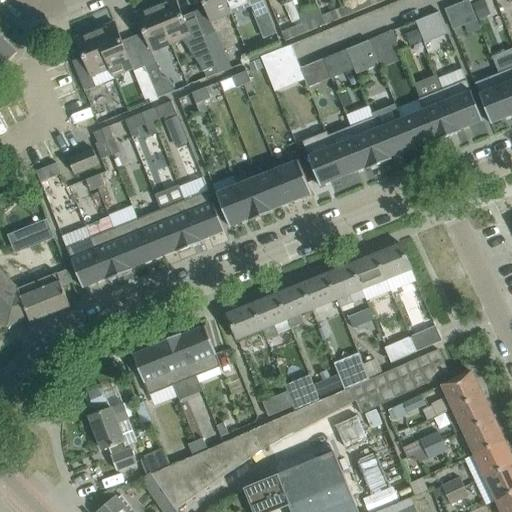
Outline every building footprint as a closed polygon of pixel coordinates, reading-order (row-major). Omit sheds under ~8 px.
[(175,0),(168,0),(155,6),(171,45),(183,40),(205,71),(215,67),(204,38),(196,19),(185,23),(175,0)] [(231,15),(225,0),(201,0),(205,8),(194,13),(196,18),(204,38),(215,33),(211,23),(231,15)] [(225,0),(231,15),(252,6),(256,16),(268,12),(262,0),(225,0)] [(467,0),(447,8),(455,29),(480,20),(471,0),(467,0)] [(293,1),(293,2),(300,20),(301,20),(302,24),(306,33),(326,25),(322,16),(319,8),(298,15),(293,1)] [(354,3),(342,8),(346,17),(357,12),(354,3)] [(136,42),(148,75),(159,70),(152,52),(171,45),(155,6),(136,13),(146,38),(136,42)] [(342,8),(322,16),(326,25),(346,17),(342,8)] [(114,22),(95,30),(111,69),(115,79),(139,70),(142,78),(148,75),(135,43),(125,47),(114,22)] [(306,33),(302,24),(282,33),(285,41),(306,33)] [(111,69),(95,30),(76,38),(86,63),(76,67),(73,61),(73,62),(85,92),(96,87),(92,77),(111,69)] [(392,31),(370,40),(380,66),(381,68),(404,59),(392,31)] [(0,70),(17,53),(2,38),(0,39),(0,70)] [(370,40),(346,50),(357,75),(380,66),(370,40)] [(511,68),(499,74),(511,107),(511,68)] [(239,74),(244,85),(251,82),(247,71),(239,74)] [(239,74),(232,77),(236,88),(244,85),(239,74)] [(511,107),(499,74),(475,83),(491,124),(493,124),(492,124),(511,115),(511,107)] [(443,90),(460,132),(461,132),(461,131),(460,131),(460,130),(482,121),(482,122),(483,121),(467,80),(443,90)] [(207,87),(199,90),(204,101),(211,98),(207,87)] [(199,90),(192,93),(196,104),(204,101),(199,90)] [(423,110),(424,110),(437,142),(460,132),(443,90),(419,99),(423,110)] [(156,108),(149,111),(153,122),(160,119),(156,108)] [(424,110),(423,110),(401,119),(413,149),(435,140),(436,141),(435,141),(436,142),(437,142),(424,110)] [(149,111),(141,114),(146,125),(153,122),(149,111)] [(176,146),(186,142),(176,115),(166,119),(176,146)] [(351,127),(368,169),(391,160),(378,128),(379,128),(374,117),(351,127)] [(401,119),(379,128),(378,128),(391,160),(392,160),(392,158),(391,159),(391,158),(413,149),(401,119)] [(109,127),(102,129),(106,141),(114,138),(109,127)] [(368,169),(351,127),(329,135),(328,136),(344,177),(366,168),(367,168),(366,169),(367,170),(368,169)] [(328,136),(329,135),(327,132),(302,142),(320,187),(322,186),(321,186),(344,177),(328,136)] [(69,159),(75,174),(99,164),(93,149),(69,159)] [(297,161),(278,169),(291,203),(311,195),(312,195),(298,160),(297,161)] [(44,168),(36,172),(41,183),(48,180),(44,168)] [(258,177),(254,168),(234,176),(238,185),(252,221),(272,212),(258,177)] [(291,203),(278,169),(258,177),(272,212),(273,212),(273,211),(272,211),(272,210),(291,203)] [(98,188),(105,185),(101,174),(94,177),(98,188)] [(98,188),(94,177),(86,180),(91,191),(98,188)] [(252,221),(238,185),(218,193),(216,193),(230,228),(231,227),(250,219),(250,220),(251,221),(252,221)] [(225,231),(209,191),(185,200),(201,242),(203,242),(202,241),(201,240),(224,231),(224,232),(225,231)] [(185,200),(161,210),(178,252),(201,242),(185,200)] [(136,207),(70,234),(73,243),(139,216),(136,207)] [(178,252),(161,210),(138,219),(154,259),(176,250),(177,251),(176,251),(177,252),(178,252)] [(154,259),(138,219),(114,229),(131,271),(132,270),(132,269),(131,269),(131,268),(154,259)] [(53,235),(48,222),(11,237),(16,250),(53,235)] [(131,271),(114,229),(91,238),(108,280),(131,271)] [(108,280),(91,238),(67,248),(83,288),(84,288),(84,287),(106,278),(107,279),(106,279),(107,281),(108,280)] [(412,270),(401,244),(377,254),(387,280),(412,270)] [(387,280),(376,254),(352,264),(362,290),(387,280)] [(362,290),(352,264),(327,274),(337,300),(341,308),(365,299),(362,290)] [(0,270),(0,319),(8,327),(29,318),(31,322),(32,322),(19,288),(0,270)] [(57,273),(19,288),(32,322),(70,306),(57,273)] [(313,310),(337,300),(327,274),(302,284),(313,310)] [(313,310),(302,284),(277,294),(287,320),(291,328),(304,323),(300,315),(313,310)] [(287,320),(277,294),(253,304),(263,330),(287,320)] [(263,330),(253,304),(228,314),(238,340),(263,330)] [(374,321),(370,309),(348,318),(353,329),(374,321)] [(181,334),(180,334),(197,376),(221,367),(205,326),(204,326),(204,327),(182,336),(181,335),(182,335),(181,334)] [(436,327),(411,337),(417,352),(443,341),(436,327)] [(180,334),(157,344),(174,386),(197,376),(180,334)] [(411,337),(385,348),(391,363),(417,352),(411,337)] [(134,354),(133,355),(149,395),(174,386),(157,344),(156,344),(156,345),(157,346),(134,355),(134,354)] [(449,372),(438,349),(287,415),(245,433),(208,450),(171,467),(153,474),(177,509),(262,450),(356,401),(361,412),(379,404),(449,372)] [(343,386),(328,350),(322,353),(332,378),(318,384),(322,394),(343,386)] [(346,389),(373,377),(361,351),(335,363),(346,389)] [(482,395),(471,372),(444,385),(450,397),(432,405),(435,412),(437,416),(451,410),(482,395)] [(310,387),(289,396),(294,407),(314,398),(310,387)] [(95,409),(97,414),(90,416),(103,450),(109,448),(113,456),(112,456),(117,471),(138,463),(133,449),(127,451),(124,443),(125,442),(117,423),(130,418),(124,403),(110,408),(104,391),(99,389),(88,393),(86,397),(90,407),(95,409)] [(287,392),(281,395),(263,402),(269,417),(287,410),(294,407),(289,396),(287,392)] [(493,418),(482,395),(451,410),(455,408),(461,421),(452,425),(456,434),(466,430),(466,431),(493,418)] [(425,405),(421,396),(403,405),(403,403),(392,408),(397,419),(425,405)] [(426,421),(437,416),(435,412),(433,406),(422,411),(426,421)] [(493,418),(466,431),(477,454),(504,441),(493,418)] [(229,434),(225,423),(217,426),(222,437),(229,434)] [(424,450),(443,441),(439,432),(420,440),(424,450)] [(201,453),(208,450),(204,439),(196,442),(201,453)] [(448,452),(443,441),(425,450),(429,460),(448,452)] [(511,465),(511,457),(504,441),(477,454),(488,477),(511,465)] [(201,453),(196,442),(189,445),(193,456),(201,453)] [(171,467),(165,453),(142,463),(147,477),(152,474),(153,475),(153,474),(171,467)] [(376,486),(390,480),(381,457),(367,463),(376,486)] [(511,493),(511,465),(488,477),(499,499),(511,493)] [(247,488),(244,489),(246,491),(254,511),(270,511),(288,505),(290,505),(290,504),(291,504),(279,475),(276,476),(268,480),(268,479),(265,480),(258,484),(258,483),(255,484),(256,485),(247,488)] [(423,478),(411,483),(417,496),(428,491),(423,478)] [(460,478),(442,486),(446,496),(465,487),(460,478)] [(361,511),(352,486),(336,492),(338,500),(308,511),(361,511)] [(469,497),(465,487),(446,496),(451,506),(469,497)] [(380,511),(440,511),(433,491),(380,511)] [(511,511),(511,493),(499,499),(504,511),(511,511)] [(116,495),(97,511),(135,511),(122,495),(119,498),(116,495)] [(249,511),(242,498),(227,506),(230,511),(249,511)]
